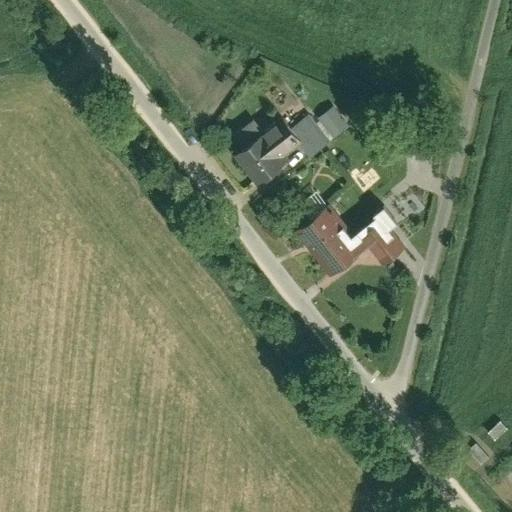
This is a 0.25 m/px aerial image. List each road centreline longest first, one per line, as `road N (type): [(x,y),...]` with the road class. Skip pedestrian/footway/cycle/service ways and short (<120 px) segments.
road 1 (residential): [(478,511),(390,418),(69,0)]
road 2 (track): [(492,0),(390,418)]
